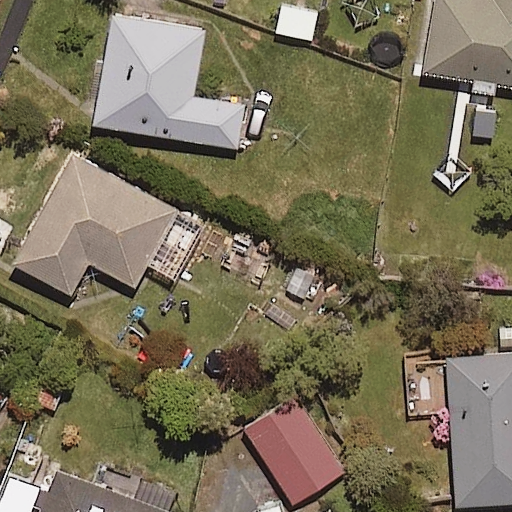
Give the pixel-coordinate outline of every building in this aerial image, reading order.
[(202,16),(118,0),(110,0),(90,109),(234,136),(242,92),(190,83),(202,16)] [(317,1),(313,0),(279,0),(273,21),(308,31),(317,1)] [(472,72),(470,81),(495,84),(496,76),(511,77),(511,0),(430,0),(421,64),(472,72)] [(175,196),(69,138),(10,248),(69,280),(85,249),(132,275),(175,196)] [(511,339),(414,343),(416,408),(449,407),(452,493),(511,490),(511,339)] [(342,460),(293,382),(242,415),(291,493),(342,460)] [(139,468),(134,483),(48,453),(40,477),(8,466),(0,489),(0,511),(166,511),(177,482),(139,468)]
